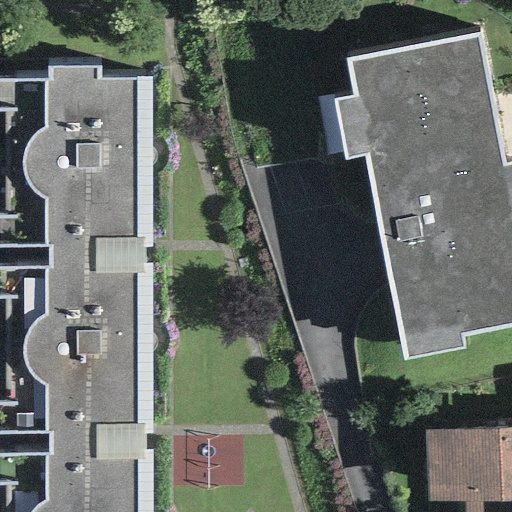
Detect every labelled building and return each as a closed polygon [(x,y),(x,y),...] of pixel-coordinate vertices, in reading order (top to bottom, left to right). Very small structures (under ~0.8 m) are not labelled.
[(511,161),(501,164),(478,31),(345,57),(353,97),(335,100),(346,156),(362,153),(403,361),(462,349),(460,336),(511,326),(511,233),(510,225),(511,224),(511,161)] [(50,80),(0,80),(0,110),(5,111),(6,213),(0,213),(0,244),(47,244),(47,257),(144,256),(143,248),(150,248),(149,79),(97,79),(97,66),(50,66),(50,80)] [(144,263),(144,256),(47,257),(47,265),(0,264),(0,298),(5,298),(5,400),(0,399),(0,431),(47,431),(47,443),(144,442),(144,434),(151,434),(149,263),(144,263)] [(511,511),(511,428),(425,432),(428,503),(464,502),(464,511),(511,511)] [(144,450),(144,442),(47,443),(47,453),(0,453),(0,482),(6,482),(5,511),(151,511),(151,450),(144,450)]
